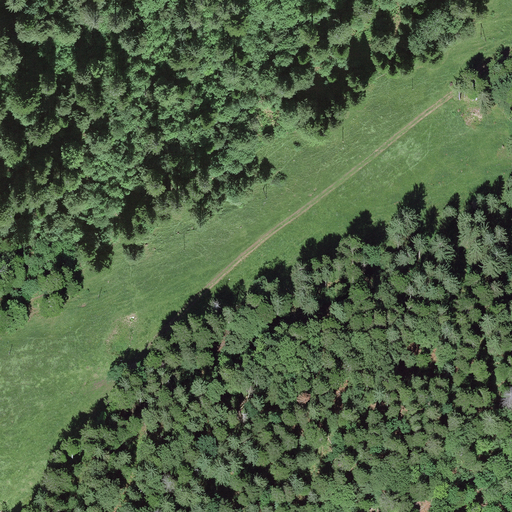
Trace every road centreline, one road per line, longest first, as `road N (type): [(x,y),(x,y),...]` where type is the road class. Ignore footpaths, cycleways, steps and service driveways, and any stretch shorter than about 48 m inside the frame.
road 1 (track): [(511,54),(449,95),(203,293)]
road 2 (track): [(0,56),(165,0)]
